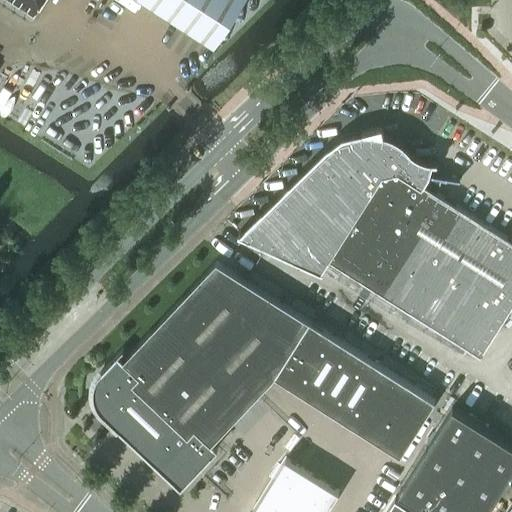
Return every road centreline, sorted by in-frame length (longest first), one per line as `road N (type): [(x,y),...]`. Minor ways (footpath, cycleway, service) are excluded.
road 1 (unclassified): [(497,98),(474,65),(408,12),(368,14),(0,366)]
road 2 (unclassified): [(0,414),(352,69),(406,56),(497,98)]
road 3 (unclassified): [(99,511),(0,416)]
